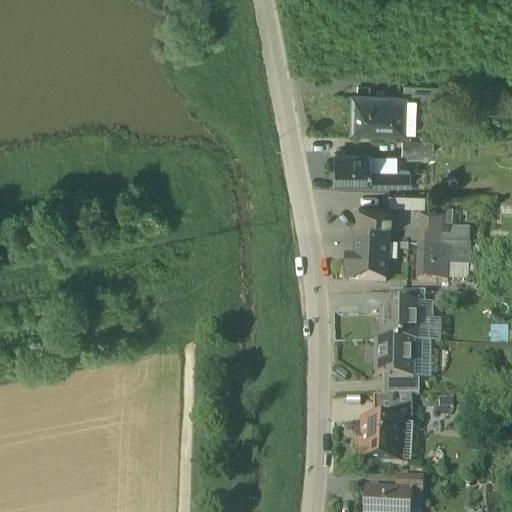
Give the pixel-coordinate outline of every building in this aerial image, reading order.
[(404,100),(435,100),(435,87),(430,87),(404,86),(404,100)] [(355,132),(403,133),(404,100),(355,98),(355,132)] [(403,156),(430,157),(431,143),(403,142),(403,156)] [(366,187),(388,187),(388,172),(366,172),(366,155),(334,155),(334,183),(366,183),(366,187)] [(388,187),(401,187),(401,172),(388,172),(388,187)] [(388,208),(424,209),(424,198),(388,197),(388,208)] [(358,211),(357,244),(386,246),(388,213),(358,211)] [(418,247),(448,248),(448,245),(448,234),(449,230),(439,230),(440,216),(420,215),(418,247)] [(448,234),(448,245),(464,246),(464,241),(468,241),(468,235),(465,235),(448,234)] [(387,246),(386,246),(357,244),(356,244),(355,260),(346,265),(345,280),(385,282),(387,246)] [(464,255),(464,246),(448,245),(448,248),(447,254),(464,255)] [(417,283),(446,284),(447,254),(448,248),(418,247),(417,283)] [(390,294),(390,310),(396,310),(396,305),(419,305),(419,307),(425,307),(425,294),(390,294)] [(385,321),(385,344),(414,344),(419,344),(419,307),(419,305),(396,305),(396,310),(390,310),(380,310),(380,321),(385,321)] [(490,338),(505,338),(506,322),(491,321),(490,338)] [(413,380),(414,344),(385,344),(380,344),(379,366),(374,366),(374,375),(383,376),(389,376),(389,381),(413,381),(413,380)] [(382,381),(382,397),(412,396),(418,396),(418,380),(413,380),(413,381),(389,381),(389,376),(383,376),(382,381)] [(410,425),(412,396),(382,397),(372,397),(371,423),(403,424),(403,425),(410,425)] [(360,464),(401,465),(396,465),(398,424),(403,425),(403,424),(371,423),(362,422),(360,464)] [(410,495),(421,495),(422,479),(398,478),(397,494),(410,495)] [(409,511),(410,495),(397,494),(368,492),(366,511),(409,511)]
